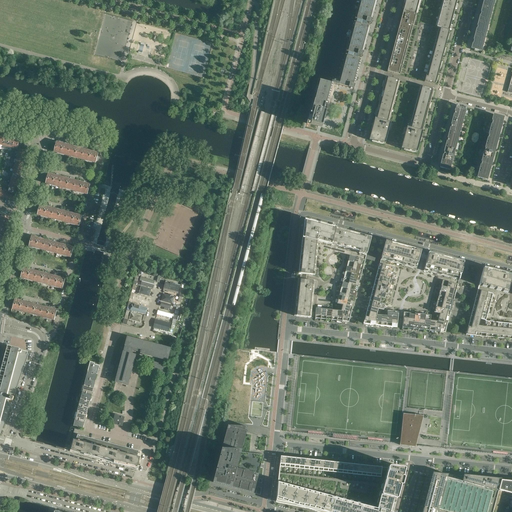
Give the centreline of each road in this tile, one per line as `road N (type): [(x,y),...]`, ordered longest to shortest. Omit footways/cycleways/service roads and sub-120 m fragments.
road 1 (residential): [(137,489),(149,445),(89,425),(116,329),(146,332),(157,291)]
road 2 (residential): [(41,137),(101,147),(56,322),(41,342)]
road 3 (residential): [(511,352),(287,328)]
road 4 (residential): [(380,232),(299,216),(287,328)]
road 5 (residential): [(355,144),(389,0)]
road 6 (residential): [(276,443),(421,459)]
road 7 (secondary): [(137,489),(4,453)]
road 8 (secondary): [(0,474),(132,508)]
road 9 (residential): [(511,267),(380,232)]
